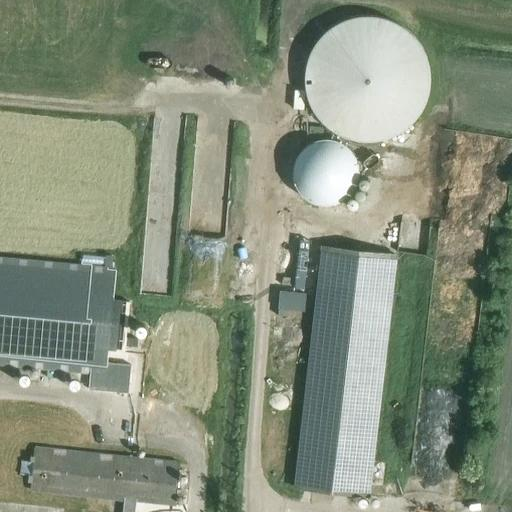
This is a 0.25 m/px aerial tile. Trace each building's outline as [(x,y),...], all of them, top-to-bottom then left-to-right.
[(336,8),(307,114),(415,143),(443,37),(336,8)] [(320,172),(307,172),(306,201),(359,201),(359,157),(320,156),(320,172)] [(369,497),(396,255),(322,247),(295,489),(369,497)] [(0,257),(0,366),(106,376),(108,349),(118,350),(123,298),(113,297),(115,268),(0,257)] [(304,312),(306,294),(279,291),(277,309),(304,312)] [(135,511),(136,502),(175,506),(179,464),(34,449),(30,491),(123,501),(122,511),(135,511)]
